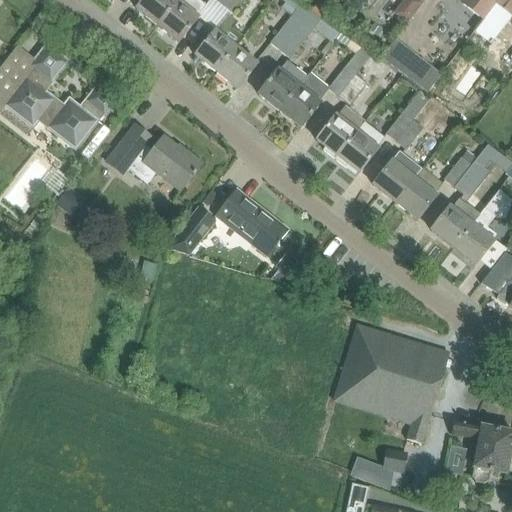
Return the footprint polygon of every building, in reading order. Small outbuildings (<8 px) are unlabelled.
[(143,0),(136,9),(157,26),(177,1),(176,0),(143,0)] [(231,14),(242,0),(225,0),(221,6),(231,14)] [(300,4),(294,0),(274,0),(270,7),(273,10),(281,0),(294,11),(298,6),(300,4)] [(456,0),(483,20),(495,3),(497,0),(456,0)] [(511,0),(497,0),(495,3),(511,16),(511,0)] [(199,18),(177,1),(157,26),(179,43),(199,18)] [(269,44),(280,52),(311,13),(300,5),(269,44)] [(289,60),(313,30),(329,42),(320,53),(324,56),(334,44),(333,44),(340,36),(311,13),(280,52),(289,60)] [(216,73),(236,48),(244,38),(233,30),(237,24),(229,17),(217,33),(215,31),(195,56),(216,73)] [(484,20),(474,32),(483,39),(492,26),(484,20)] [(383,31),(375,24),(370,31),(378,37),(383,31)] [(319,103),(328,91),(338,99),(356,76),(371,56),(342,34),(340,36),(337,40),(356,55),(329,89),(310,74),(307,77),(280,112),(301,129),(321,104),(319,103)] [(441,74),(394,39),(379,59),(425,94),(441,74)] [(104,119),(108,113),(121,98),(100,82),(80,108),(69,99),(64,106),(46,92),(69,62),(47,45),(34,61),(18,48),(0,70),(0,112),(4,107),(32,129),(38,122),(75,152),(102,117),(104,119)] [(237,90),(250,74),(257,65),(236,48),(216,73),(237,90)] [(280,112),(307,77),(287,61),(280,71),(278,70),(258,95),(280,112)] [(366,84),(356,76),(338,99),(349,107),(366,84)] [(361,111),(377,124),(401,94),(385,80),(361,111)] [(385,134),(394,142),(417,114),(419,115),(430,101),(419,92),(385,134)] [(337,117),(336,116),(316,141),(326,148),(324,151),(335,160),(337,157),(338,158),(365,123),(366,121),(346,106),(337,117)] [(404,150),(422,128),(427,121),(419,115),(417,114),(394,142),(404,150)] [(349,167),(359,174),(378,150),(377,149),(385,138),(365,123),(338,158),(336,161),(347,170),(349,167)] [(110,132),(103,126),(81,155),(88,161),(110,132)] [(180,192),(189,180),(201,164),(187,153),(185,155),(163,138),(152,153),(144,147),(150,138),(135,127),(107,164),(121,175),(126,168),(146,183),(154,172),(180,192)] [(462,196),(489,162),(504,174),(511,164),(488,146),(487,146),(486,145),(476,158),(452,188),(462,196)] [(452,188),(476,158),(467,151),(461,159),(460,158),(442,180),(452,188)] [(395,203),(414,179),(422,170),(399,152),(373,185),(395,203)] [(418,221),(430,205),(437,197),(434,195),(443,184),(423,168),(422,170),(414,179),(395,203),(418,221)] [(495,242),(493,240),(496,236),(487,228),(496,217),(506,220),(511,202),(511,200),(499,190),(480,215),(479,214),(452,248),(476,266),(495,242)] [(236,192),(224,207),(216,217),(268,257),(287,232),(236,192)] [(63,218),(70,208),(51,195),(44,205),(63,218)] [(431,231),(452,248),(479,214),(460,199),(452,209),(450,207),(431,231)] [(216,222),(198,207),(166,250),(189,257),(216,222)] [(496,267),(480,286),(490,294),(506,275),(496,267)] [(511,285),(507,282),(497,299),(511,308),(511,285)] [(405,440),(422,445),(449,355),(357,327),(334,402),(410,425),(405,440)] [(511,432),(473,425),(454,422),(452,435),(478,440),(473,468),(474,468),(472,478),(475,483),(484,485),(489,481),(491,472),(506,475),(511,448),(511,432)] [(386,453),(383,467),(404,472),(407,457),(386,453)] [(346,511),(362,511),(367,489),(352,486),(346,511)]
